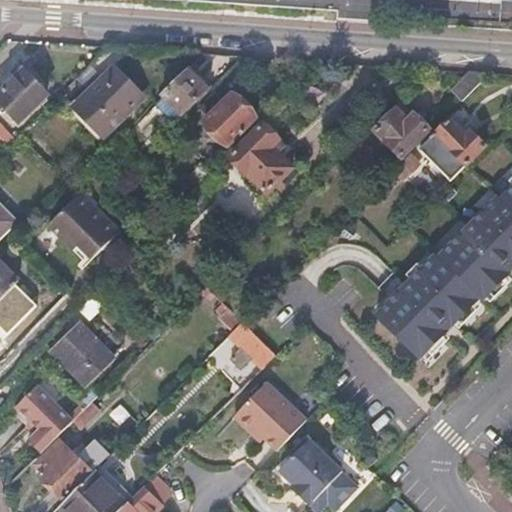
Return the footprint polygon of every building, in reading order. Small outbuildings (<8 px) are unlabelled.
[(142,99),(106,63),(67,101),(103,137),(142,99)] [(49,95),(24,71),(0,94),(0,114),(3,117),(7,113),(19,125),(49,95)] [(187,71),(161,97),(182,118),(208,93),(187,71)] [(490,75),(469,73),(453,90),(464,100),(490,75)] [(254,122),(230,99),(205,124),(229,147),(254,122)] [(399,111),(377,133),(402,158),(431,130),(417,116),(410,123),(399,111)] [(449,123),(423,150),(451,179),(484,147),(472,134),(466,140),(449,123)] [(260,128),(231,157),(267,195),(290,171),(275,156),(282,149),(260,128)] [(127,138),(118,146),(134,162),(142,153),(127,138)] [(420,162),(411,153),(394,170),(403,179),(420,162)] [(376,319),(418,360),(475,301),(477,304),(511,267),(511,187),(495,205),(493,202),(435,263),(432,261),(399,295),(376,319)] [(82,194),(48,227),(73,254),(79,248),(91,261),(120,233),(82,194)] [(0,239),(17,222),(0,205),(0,239)] [(151,234),(142,225),(132,235),(141,244),(151,234)] [(79,248),(73,254),(86,266),(91,261),(79,248)] [(0,263),(0,302),(19,284),(0,263)] [(95,292),(77,304),(88,319),(106,307),(95,292)] [(222,316),(220,318),(234,331),(242,323),(222,304),(216,310),(222,316)] [(234,331),(228,337),(240,349),(229,361),(241,372),(252,360),(261,370),(275,356),(242,323),(234,331)] [(79,326),(53,353),(89,388),(115,362),(79,326)] [(308,417),(270,380),(236,415),(254,433),(259,428),(267,436),(279,447),(308,417)] [(511,381),(462,433),(486,456),(511,429),(511,381)] [(72,423),(36,387),(15,408),(29,423),(38,431),(34,435),(26,442),(39,455),(72,423)] [(38,431),(29,423),(25,427),(34,435),(38,431)] [(259,428),(254,433),(263,441),(267,436),(259,428)] [(325,455),(308,439),(277,470),(292,485),(298,490),(294,493),(307,506),(309,505),(316,511),(317,511),(326,503),(330,507),(352,483),(341,472),(342,472),(340,470),(340,464),(331,455),(325,455)] [(39,460),(46,468),(38,476),(62,501),(91,473),(59,440),(39,460)] [(76,457),(91,473),(108,455),(93,440),(76,457)] [(378,457),(374,452),(365,461),(370,465),(378,457)] [(28,467),(19,455),(0,474),(0,485),(2,493),(28,467)] [(98,468),(56,510),(57,511),(120,511),(131,501),(98,468)] [(155,477),(131,501),(120,511),(153,511),(161,505),(151,495),(162,485),(155,477)] [(357,488),(352,483),(330,507),(334,511),(357,488)] [(172,494),(162,485),(151,495),(161,505),(172,494)] [(292,485),(289,488),(294,493),(298,490),(292,485)]
